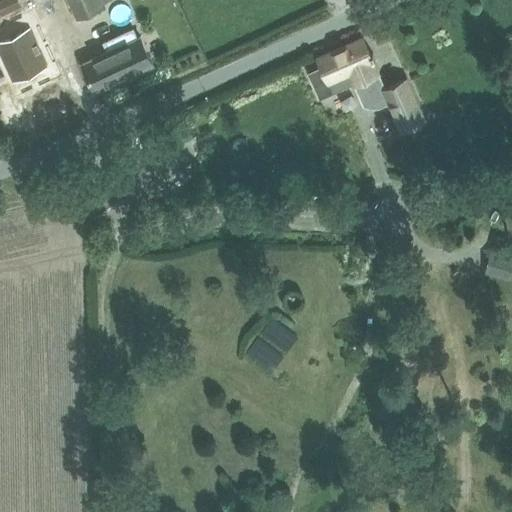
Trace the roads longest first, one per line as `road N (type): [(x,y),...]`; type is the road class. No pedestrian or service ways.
road 1 (unclassified): [(0,169),(398,0)]
road 2 (track): [(103,511),(100,282),(120,227)]
